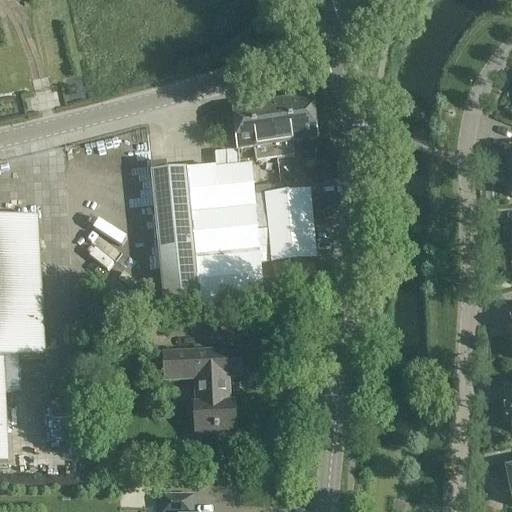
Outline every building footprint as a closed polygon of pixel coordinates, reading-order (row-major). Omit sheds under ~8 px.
[(269,102),(277,160),(294,157),(292,144),(318,140),(312,97),(269,102)] [(277,160),(269,102),(233,107),(239,151),(254,149),(255,162),(277,160)] [(165,315),(201,312),(263,303),(250,165),(167,174),(167,166),(151,167),(165,315)] [(310,192),(264,196),(271,263),(316,259),(310,192)] [(0,465),(9,465),(6,398),(21,397),(20,360),(46,359),(39,219),(0,220),(0,465)] [(241,352),(165,355),(166,382),(195,381),(197,406),(195,406),(197,436),(235,435),(234,404),(229,404),(228,381),(242,380),(241,352)] [(101,459),(100,476),(139,477),(140,459),(101,459)] [(511,464),(499,468),(503,486),(509,484),(511,497),(511,464)] [(160,498),(160,511),(192,511),(192,498),(160,498)]
